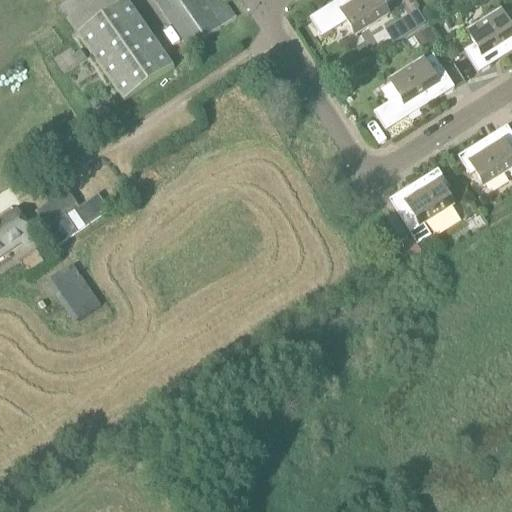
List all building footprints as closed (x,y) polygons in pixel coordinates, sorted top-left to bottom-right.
[(222,0),(154,0),(190,51),(236,19),(222,0)] [(384,11),(399,2),(397,0),(345,0),(310,22),(322,41),(348,25),(356,38),(389,18),(384,11)] [(125,104),(175,70),(128,2),(78,37),(125,104)] [(417,12),(397,25),(406,38),(426,26),(417,12)] [(500,64),(511,56),(511,29),(510,31),(502,18),(470,38),(476,48),(465,55),(479,77),(494,68),(492,65),(498,61),(500,64)] [(427,31),(414,39),(415,40),(421,49),(424,54),(439,44),(429,29),(427,31)] [(72,58),(78,67),(87,61),(81,51),(72,58)] [(400,100),(374,116),(385,134),(434,104),(432,102),(439,98),(440,100),(455,91),(442,70),(441,69),(432,75),(426,65),(424,67),(392,87),(400,100)] [(511,178),(511,136),(508,130),(493,139),(495,142),(489,146),(487,143),(459,161),(470,180),(477,176),(485,189),(509,174),(511,178)] [(389,204),(408,234),(398,241),(413,265),(423,258),(418,249),(432,240),(424,227),(453,209),(445,196),(451,192),(439,173),(411,191),(412,194),(406,198),(404,195),(389,204)] [(80,210),(68,193),(37,214),(43,224),(38,227),(47,240),(53,237),(59,246),(107,213),(97,199),(80,210)] [(16,216),(0,226),(0,255),(21,241),(24,244),(31,239),(16,216)] [(72,269),(51,284),(78,323),(99,308),(72,269)]
